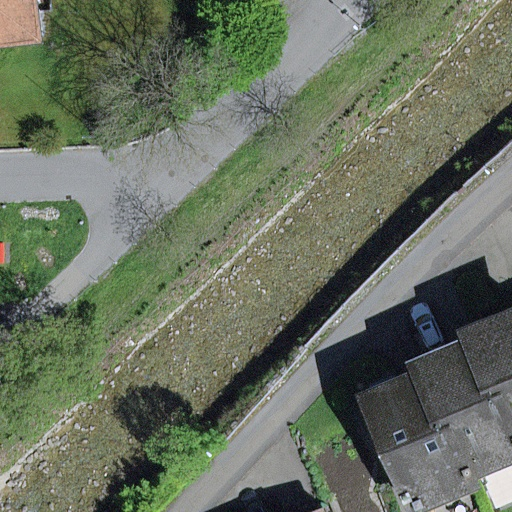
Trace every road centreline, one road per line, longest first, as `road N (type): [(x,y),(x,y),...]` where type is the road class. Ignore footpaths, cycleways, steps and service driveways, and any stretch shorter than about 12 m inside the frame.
road 1 (residential): [(189,511),(386,296),(511,181)]
road 2 (residential): [(0,337),(174,166)]
road 3 (residential): [(174,166),(349,0)]
road 4 (residential): [(0,175),(174,166)]
